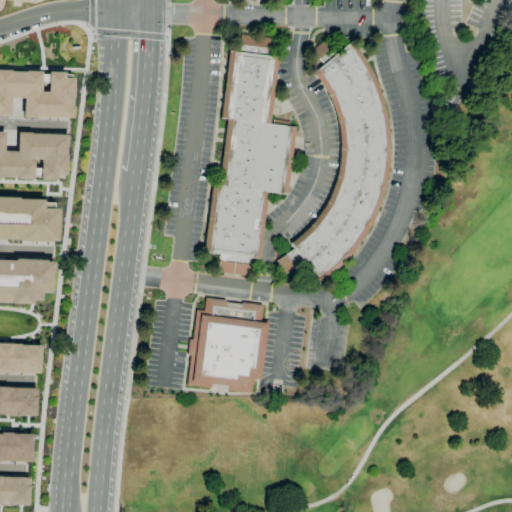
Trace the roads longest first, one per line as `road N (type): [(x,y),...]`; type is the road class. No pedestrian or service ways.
road 1 (primary): [(112,10),(102,176),(63,511)]
road 2 (primary): [(95,511),(135,162)]
road 3 (primary): [(135,162),(149,15)]
